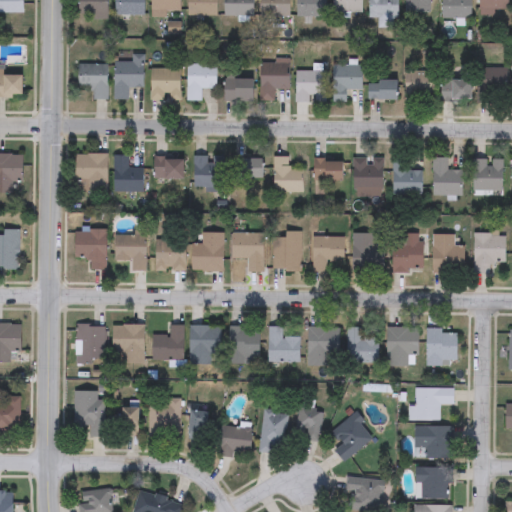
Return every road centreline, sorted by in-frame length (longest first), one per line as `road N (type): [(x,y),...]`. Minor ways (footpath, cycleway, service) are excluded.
road 1 (residential): [(511,131),(0,127)]
road 2 (tertiary): [(50,0),(51,511)]
road 3 (residential): [(511,296),(0,295)]
road 4 (residential): [(0,461),(168,466),(194,477),(224,511)]
road 5 (residential): [(487,296),(482,511)]
